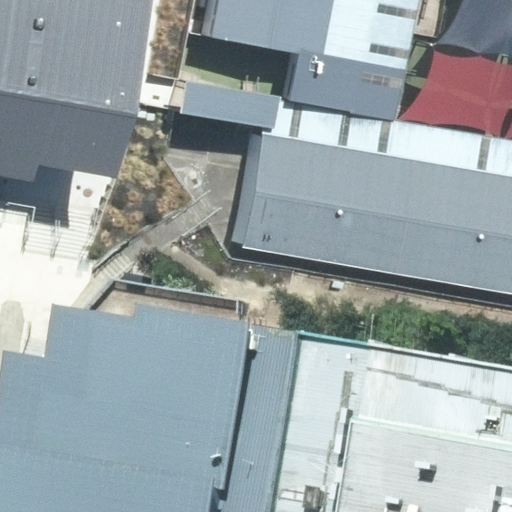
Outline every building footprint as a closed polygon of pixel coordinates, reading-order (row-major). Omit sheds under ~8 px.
[(0,0),(0,146),(86,162),(114,0),(0,0)] [(204,0),(197,40),(389,73),(402,0),(204,0)] [(511,144),(266,99),(238,251),(511,301),(511,144)] [(294,511),(323,339),(160,313),(157,327),(87,315),(78,372),(30,364),(20,422),(0,418),(0,511),(294,511)] [(511,511),(511,371),(323,339),(294,511),(511,511)]
